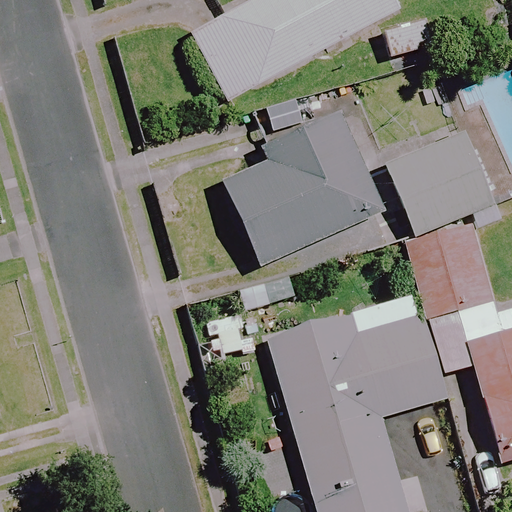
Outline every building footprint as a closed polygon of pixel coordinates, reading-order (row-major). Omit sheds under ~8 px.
[(391,16),(382,0),(259,0),(210,27),(185,40),(221,108),(391,16)] [(424,51),(416,25),(376,39),(384,64),(424,51)] [(377,256),(511,196),(511,173),(507,175),(480,112),(463,120),(465,125),(370,167),(356,134),(342,140),(332,117),(243,155),(249,170),(213,186),(251,274),(364,225),(377,256)] [(461,222),(392,251),(435,381),(452,375),(464,371),(496,469),(511,463),(511,310),(492,317),(461,222)] [(437,405),(406,300),(258,343),(307,511),(421,511),(412,480),(390,487),(372,424),(416,411),(437,405)]
